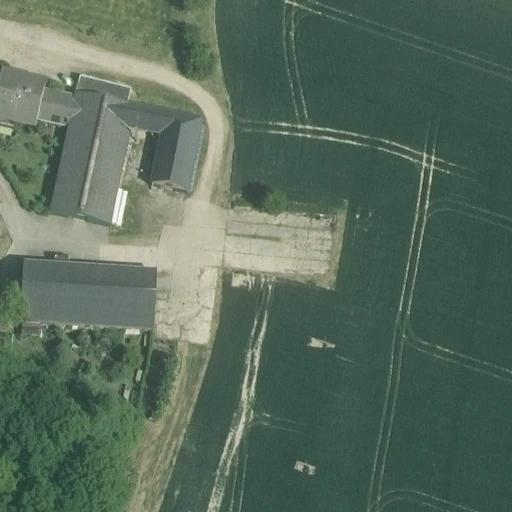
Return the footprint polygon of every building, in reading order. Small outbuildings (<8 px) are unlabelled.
[(44,88),(1,79),(0,85),(0,123),(35,131),(37,125),(68,131),(75,100),(43,93),(44,88)] [(131,91),(80,80),(76,97),(127,108),(131,91)] [(132,133),(137,110),(127,108),(76,97),(75,100),(68,131),(50,216),(109,229),(132,133)] [(153,108),(152,113),(167,116),(201,123),(202,118),(153,108)] [(162,139),(167,116),(152,113),(137,110),(132,133),(162,139)] [(167,116),(162,139),(151,189),(187,195),(201,123),(167,116)] [(156,276),(23,268),(20,327),(153,335),(156,276)]
